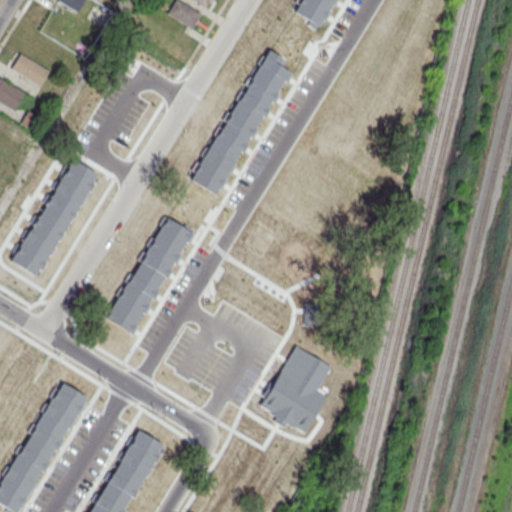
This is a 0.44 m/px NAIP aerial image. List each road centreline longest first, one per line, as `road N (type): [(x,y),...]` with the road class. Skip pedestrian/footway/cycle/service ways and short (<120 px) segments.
road 1 (residential): [(0,303),(292,484)]
road 2 (residential): [(43,330),(185,100)]
